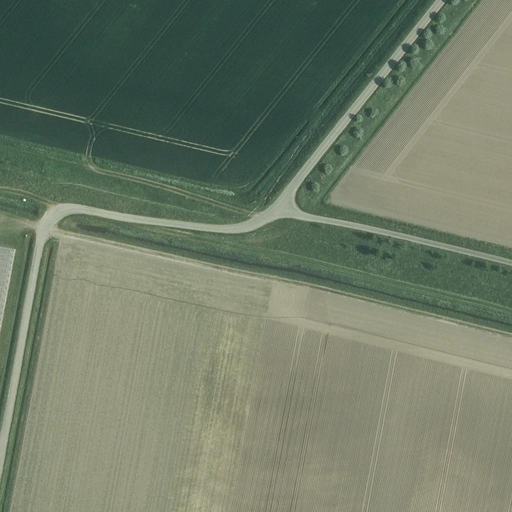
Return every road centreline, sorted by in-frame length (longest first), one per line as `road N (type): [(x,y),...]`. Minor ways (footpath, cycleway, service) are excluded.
road 1 (unclassified): [(0,491),(50,219),(64,210),(241,229),(281,206)]
road 2 (track): [(511,317),(183,238),(140,220)]
road 3 (unclassified): [(281,206),(447,0)]
road 4 (unclassified): [(511,267),(281,206)]
road 5 (track): [(84,169),(265,218)]
